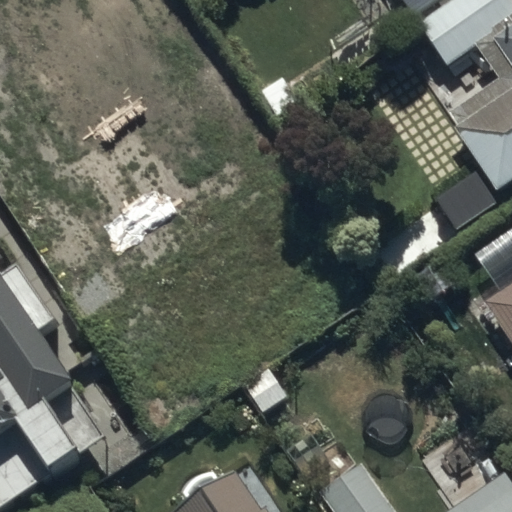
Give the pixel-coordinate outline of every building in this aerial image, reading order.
[(214,78),(160,0),(0,0),(0,39),(28,80),(18,87),(43,124),(34,130),(69,182),(141,132),(192,206),(239,174),(186,97),(214,78)] [(395,0),(411,25),(448,0),(395,0)] [(511,194),(511,4),(509,0),(463,0),(413,35),(445,81),(478,58),(496,84),(445,119),(503,201),(511,194)] [(129,259),(86,192),(24,232),(85,325),(140,289),(123,263),(129,259)] [(0,296),(0,295),(0,460),(18,448),(50,496),(81,474),(49,427),(78,407),(37,347),(57,333),(22,281),(0,296)] [(511,299),(488,315),(511,350),(511,299)] [(384,511),(360,476),(320,503),(326,511),(384,511)] [(511,511),(511,495),(506,486),(468,511),(511,511)] [(244,511),(238,502),(226,510),(213,490),(186,509),(188,511),(244,511)]
